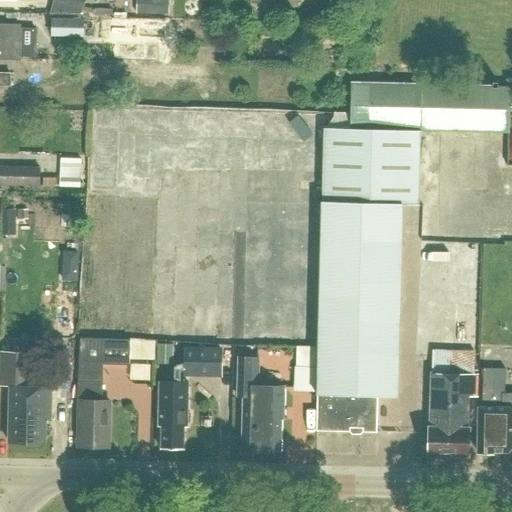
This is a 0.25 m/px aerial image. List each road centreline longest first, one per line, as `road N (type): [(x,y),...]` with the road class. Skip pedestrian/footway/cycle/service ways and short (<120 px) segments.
road 1 (unclassified): [(0,476),(325,486)]
road 2 (unclassified): [(325,486),(511,491)]
